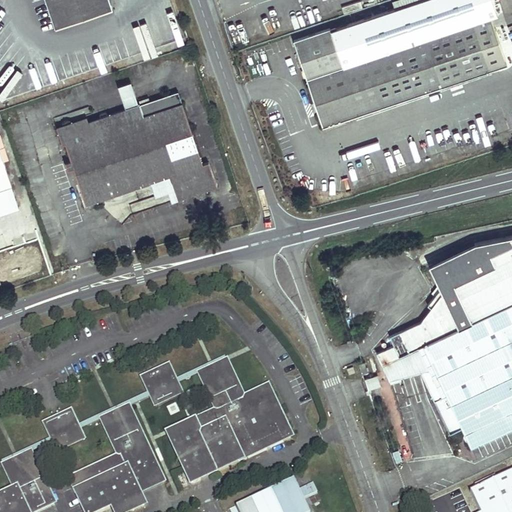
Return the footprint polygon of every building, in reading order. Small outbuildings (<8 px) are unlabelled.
[(113,9),(109,0),(46,0),(56,28),(113,9)] [(322,126),(507,64),(491,16),(497,14),(492,0),(416,0),(294,41),(322,126)] [(87,117),(59,126),(85,204),(150,183),(170,176),(175,189),(178,199),(195,194),(201,198),(205,191),(217,187),(209,162),(203,164),(183,103),(144,115),(140,104),(88,121),(87,117)] [(0,190),(12,186),(0,151),(0,190)] [(170,176),(150,183),(155,196),(168,192),(175,189),(170,176)] [(175,189),(168,192),(172,202),(178,199),(175,189)] [(448,432),(460,427),(469,447),(511,426),(511,235),(483,242),(489,254),(433,280),(438,291),(437,291),(427,306),(430,309),(421,323),(390,338),(394,347),(377,355),(390,382),(418,370),(448,432)] [(489,254),(483,242),(473,245),(427,266),(433,280),(489,254)] [(225,358),(175,380),(178,385),(202,373),(227,362),(225,358)] [(227,362),(202,373),(219,409),(170,433),(193,482),(291,436),(268,387),(244,398),(227,362)] [(364,362),(358,364),(361,375),(367,373),(364,362)] [(169,368),(144,380),(151,392),(153,397),(156,403),(181,392),(178,385),(175,380),(169,368)] [(364,377),(367,388),(380,385),(376,373),(364,377)] [(151,392),(78,427),(80,431),(104,420),(129,408),(153,397),(151,392)] [(129,408),(104,420),(112,436),(121,456),(72,479),(87,511),(96,511),(112,505),(126,499),(132,511),(145,505),(139,492),(164,481),(129,408)] [(72,414),(46,425),(53,438),(55,443),(58,450),(83,438),(80,431),(78,427),(72,414)] [(53,438),(0,463),(0,468),(30,454),(55,443),(53,438)] [(398,450),(392,452),(396,462),(401,460),(398,450)] [(0,511),(33,511),(53,503),(30,454),(0,468),(0,488),(3,495),(0,496),(0,511)] [(495,479),(476,488),(478,493),(472,495),(479,511),(511,511),(511,476),(497,483),(495,479)] [(318,493),(313,483),(299,490),(294,480),(237,507),(239,511),(309,511),(304,500),(318,493)] [(126,499),(112,505),(115,511),(129,511),(132,511),(126,499)]
